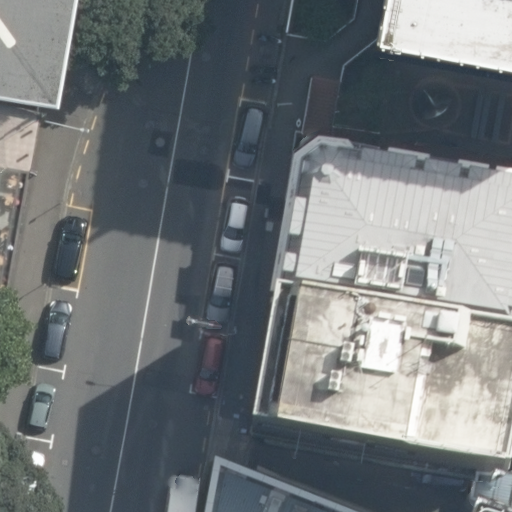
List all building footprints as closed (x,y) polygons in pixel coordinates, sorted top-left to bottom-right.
[(0,0),(0,91),(60,102),(80,0),(0,0)] [(511,0),(385,0),(378,42),(511,66),(511,0)] [(290,151),(267,286),(290,290),(459,323),(510,332),(511,332),(511,172),(337,139),(316,134),(290,151)] [(459,323),(290,290),(267,286),(243,421),(267,426),(394,450),(498,470),(511,395),(511,332),(510,332),(459,323)] [(355,511),(213,457),(202,511),(355,511)] [(504,511),(466,497),(459,511),(504,511)]
